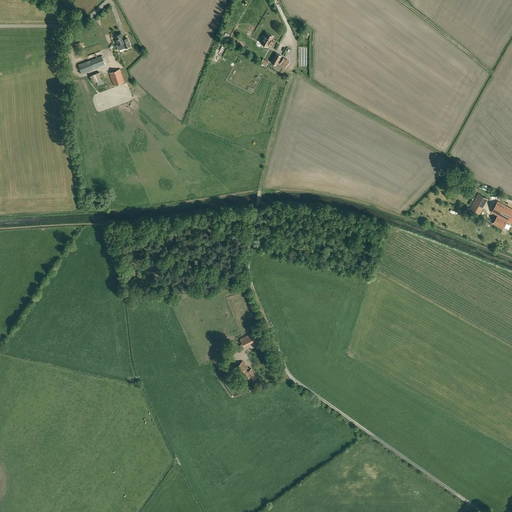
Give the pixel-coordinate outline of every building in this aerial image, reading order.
[(260,42),(264,45),(267,46),(268,45),(272,47),(275,42),(271,40),(273,36),(266,33),(264,36),(263,36),(262,39),(261,41),(260,42)] [(114,36),(117,45),(116,45),(118,50),(125,48),(130,46),(127,38),(123,39),(121,34),(114,36)] [(276,53),(271,62),(276,65),(281,56),(276,53)] [(102,55),(89,60),(93,69),(105,64),(102,55)] [(89,60),(78,64),(81,73),(93,69),(89,60)] [(124,82),(122,75),(120,69),(109,73),(114,85),(124,82)] [(99,72),(90,75),(93,83),(102,79),(99,72)] [(478,195),(476,198),(486,203),(488,199),(478,194),(478,195)] [(511,209),(498,201),(492,212),(498,215),(493,223),(503,229),(508,220),(511,222),(511,209)] [(470,209),(469,210),(479,215),(481,210),(472,205),(470,209)] [(258,338),(255,331),(240,339),(244,346),(258,338)] [(234,354),(229,348),(224,352),(229,358),(234,354)] [(218,367),(225,360),(218,353),(212,359),(218,367)] [(252,369),(251,369),(251,368),(249,369),(242,361),(234,368),(244,380),(250,375),(253,379),(257,376),(252,369)]
